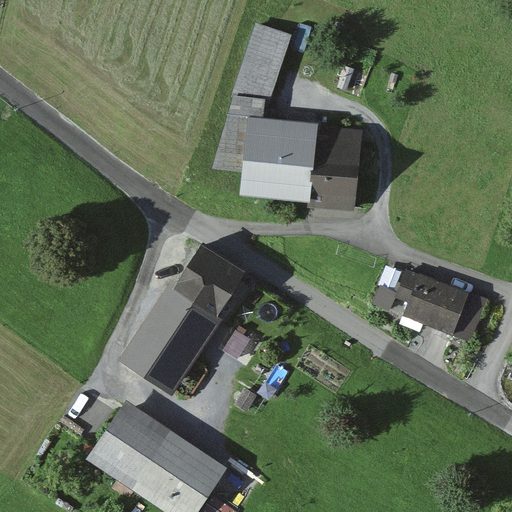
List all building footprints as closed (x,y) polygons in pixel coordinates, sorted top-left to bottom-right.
[(232,210),(304,216),(309,161),(311,134),(240,127),(232,210)] [(309,161),(304,216),(348,220),(352,165),(309,161)] [(122,378),(176,414),(248,304),(194,269),(122,378)] [(388,314),(462,346),(480,303),(407,271),(388,314)] [(87,474),(140,511),(215,511),(233,488),(131,414),(87,474)]
